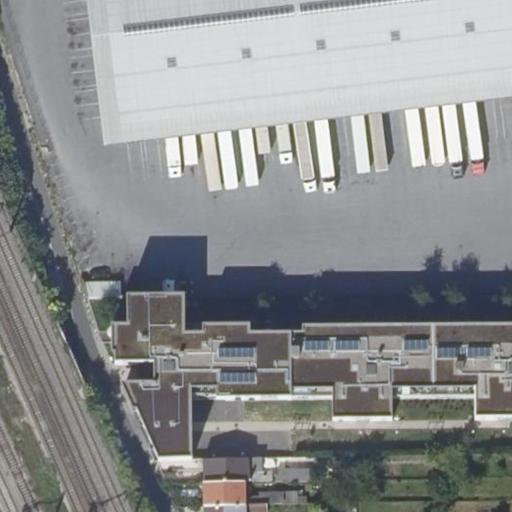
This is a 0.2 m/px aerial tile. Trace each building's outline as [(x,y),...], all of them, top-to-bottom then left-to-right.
[(511,76),(511,0),(103,0),(113,108),(511,76)] [(511,330),(290,330),(290,338),(249,338),(249,330),(184,330),(184,300),(126,300),(126,329),(126,345),(113,345),(113,357),(113,368),(136,368),(136,388),(124,388),(158,464),(190,464),(190,396),(215,396),(215,403),(331,403),(331,425),(390,425),(390,402),(472,402),(472,423),(511,423),(511,330)] [(126,345),(126,329),(110,329),(110,357),(113,357),(113,345),(126,345)] [(246,485),(245,463),(203,463),(201,463),(202,486),(246,485)] [(251,507),(251,485),(246,485),(202,486),(203,509),(242,508),(251,507)]
